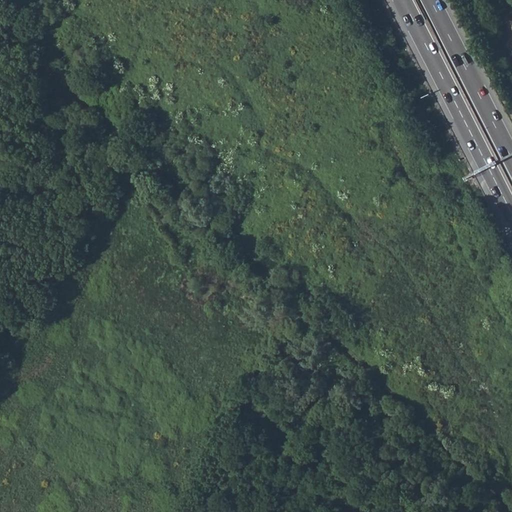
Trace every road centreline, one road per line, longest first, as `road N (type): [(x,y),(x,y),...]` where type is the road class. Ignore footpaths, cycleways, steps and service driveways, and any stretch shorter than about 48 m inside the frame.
road 1 (trunk): [(402,0),(511,213)]
road 2 (trunk): [(511,159),(430,0)]
